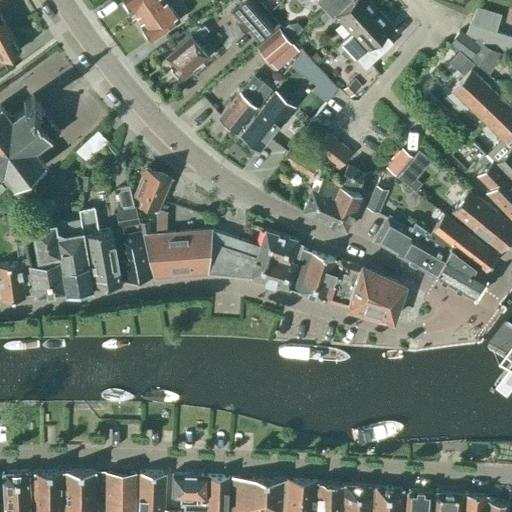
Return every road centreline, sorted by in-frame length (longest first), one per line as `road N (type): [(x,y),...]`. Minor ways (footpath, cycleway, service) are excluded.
road 1 (residential): [(511,472),(0,459)]
road 2 (tertiary): [(458,304),(366,248),(223,181),(112,73),(62,0)]
road 3 (residential): [(0,309),(224,285),(411,330),(434,325),(458,304)]
road 4 (residential): [(348,131),(421,40),(430,17),(409,0)]
